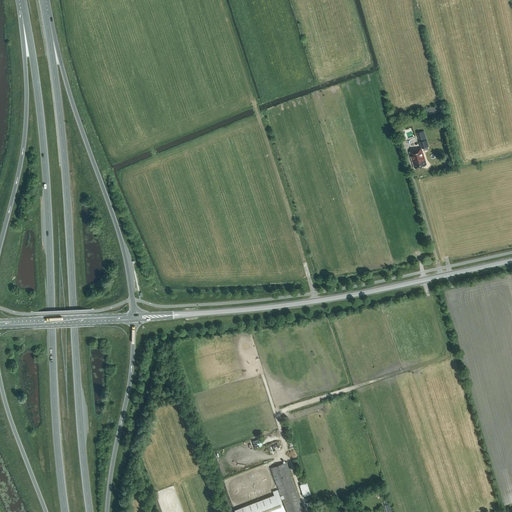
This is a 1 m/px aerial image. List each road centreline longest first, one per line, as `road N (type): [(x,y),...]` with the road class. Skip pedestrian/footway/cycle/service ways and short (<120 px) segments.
road 1 (trunk): [(24,10),(47,192),(65,511)]
road 2 (trunk): [(90,511),(62,136),(45,15)]
road 3 (secondary): [(173,315),(315,301),(511,261)]
road 4 (trunk): [(133,314),(117,227),(45,15)]
road 5 (trunk): [(24,10),(25,134),(0,247)]
road 6 (trunk): [(107,511),(134,321)]
road 7 (trunk): [(0,381),(46,511)]
road 8 (secondary): [(0,327),(134,321)]
road 9 (secondary): [(133,314),(0,320)]
